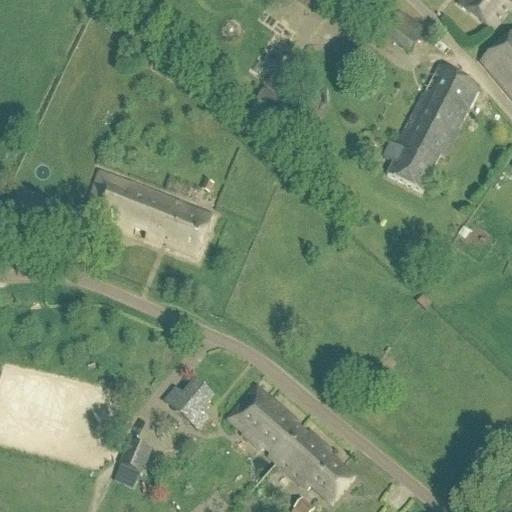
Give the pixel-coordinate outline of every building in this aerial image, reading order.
[(289,0),(310,14),(319,0),(289,0)] [(491,34),(511,9),(511,0),(464,0),(459,7),(491,34)] [(384,37),(410,56),(422,40),(395,21),(384,37)] [(66,36),(51,29),(7,120),(41,136),(47,122),(68,132),(91,85),(52,66),(66,36)] [(511,37),(480,66),(511,102),(511,37)] [(144,75),(149,70),(154,64),(147,57),(136,69),(144,75)] [(440,70),(398,149),(397,151),(390,147),(383,162),(395,168),(389,179),(422,197),(442,160),(445,162),(479,97),(478,96),(480,92),(440,70)] [(286,104),(266,90),(257,103),(277,117),(286,104)] [(391,94),(381,105),(391,114),(401,103),(391,94)] [(84,221),(132,240),(135,233),(147,237),(144,245),(196,265),(213,222),(101,178),(84,221)] [(214,188),(205,184),(201,193),(209,197),(214,188)] [(14,203),(4,229),(51,247),(63,215),(41,206),(40,208),(18,200),(16,204),(14,203)] [(92,258),(115,264),(117,255),(95,249),(92,258)] [(196,387),(173,414),(189,428),(212,401),(196,387)] [(241,440),(276,470),(295,449),(292,446),(301,435),(298,432),(300,430),(276,409),(274,411),(255,394),(228,426),(242,438),(241,440)] [(100,443),(107,428),(97,424),(91,438),(100,443)] [(295,449),(276,470),(307,497),(310,492),(332,511),(354,485),(328,462),(331,458),(310,439),(309,441),(301,435),(292,446),(295,449)] [(129,445),(120,468),(142,478),(152,455),(129,445)] [(313,511),(303,503),(295,511),(296,511),(313,511)]
